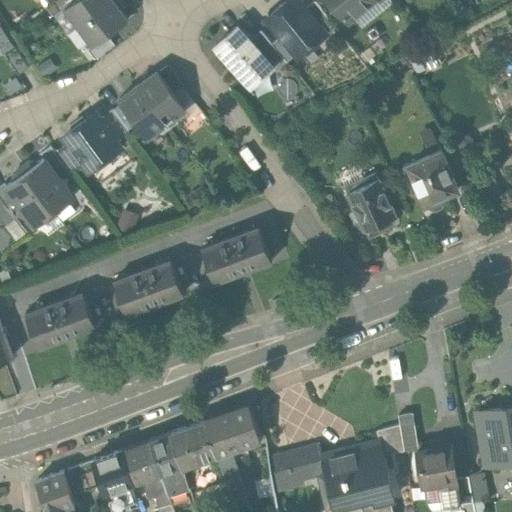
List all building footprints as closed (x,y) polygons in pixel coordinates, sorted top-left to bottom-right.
[(59,10),(64,7),(73,0),(53,0),(52,1),(59,10)] [(73,0),(64,7),(78,27),(114,0),(73,0)] [(128,19),(123,11),(123,6),(119,0),(114,0),(78,27),(89,41),(92,46),(107,34),(128,19)] [(281,36),(296,54),(297,56),(325,33),(324,32),(305,8),(298,0),(290,0),(289,2),(286,0),(285,0),(272,11),(274,13),(267,19),(281,36)] [(305,8),(324,32),(333,24),(314,0),(305,8)] [(329,0),(348,22),(375,0),(329,0)] [(215,45),(246,80),(269,70),(274,65),(250,39),(238,25),(215,45)] [(274,65),(283,57),(271,43),(261,30),(250,39),(274,65)] [(114,44),(107,34),(92,46),(89,41),(84,45),(94,59),(114,44)] [(271,43),(283,57),(286,62),(296,54),(281,36),(271,43)] [(5,55),(18,75),(28,68),(15,48),(5,55)] [(158,71),(173,91),(183,84),(168,64),(158,71)] [(157,70),(138,83),(170,127),(178,121),(177,114),(186,108),(173,91),(158,71),(157,70)] [(162,133),(170,127),(138,83),(119,98),(147,136),(155,130),(162,133)] [(112,108),(99,118),(115,140),(128,130),(112,108)] [(115,140),(99,118),(94,113),(64,135),(68,142),(84,163),(89,170),(120,147),(115,140)] [(84,163),(68,142),(55,151),(70,172),(84,163)] [(59,178),(65,178),(71,173),(70,172),(55,151),(50,145),(40,153),(44,158),(59,178)] [(416,178),(427,203),(428,205),(429,206),(431,208),(435,209),(438,209),(440,208),(443,206),(444,204),(445,200),(445,197),(445,195),(460,189),(444,149),(404,166),(410,180),(416,178)] [(71,194),(63,183),(65,178),(59,178),(44,158),(38,162),(29,161),(21,167),(55,212),(70,200),(71,194)] [(39,223),(55,212),(21,167),(14,172),(13,180),(6,185),(18,200),(21,205),(20,211),(25,211),(32,221),(39,223)] [(347,192),(365,231),(367,230),(370,237),(385,230),(381,223),(397,216),(379,177),(378,178),(375,172),(362,178),(365,184),(347,192)] [(0,196),(8,208),(18,200),(6,185),(5,183),(0,185),(0,196)] [(258,225),(202,246),(215,281),(271,260),(258,225)] [(170,258),(114,279),(127,315),(184,293),(170,258)] [(38,347),(95,326),(82,291),(25,312),(38,347)] [(0,361),(13,356),(0,321),(0,361)] [(206,419),(218,454),(220,461),(231,457),(229,450),(262,438),(250,404),(206,419)] [(511,409),(503,411),(503,410),(501,409),(478,413),(487,464),(511,458),(511,409)] [(402,425),(405,445),(418,443),(413,412),(400,414),(402,425)] [(172,431),(183,464),(184,466),(198,461),(199,465),(206,462),(205,458),(218,454),(206,419),(172,431)] [(405,445),(402,425),(377,432),(379,439),(381,438),(385,455),(406,450),(405,445)] [(150,438),(165,480),(171,496),(188,491),(179,466),(183,464),(172,431),(150,438)] [(150,438),(124,447),(135,480),(145,477),(148,486),(153,484),(165,480),(150,438)] [(359,444),(358,450),(324,459),(323,459),(326,470),(336,508),(361,501),(364,511),(395,511),(392,499),(396,498),(385,455),(381,438),(379,439),(359,444)] [(431,448),(418,450),(424,484),(439,481),(444,506),(461,503),(456,476),(450,444),(440,446),(438,439),(429,441),(431,448)] [(320,444),(269,457),(275,489),(276,492),(304,485),(302,476),(326,470),(323,459),(324,459),(320,444)] [(269,457),(268,447),(251,450),(260,492),(275,489),(269,457)] [(95,458),(103,482),(106,490),(126,483),(131,482),(120,449),(95,458)] [(231,457),(220,461),(221,463),(229,485),(236,482),(240,493),(246,491),(233,456),(231,457)] [(95,458),(68,468),(77,492),(103,482),(95,458)] [(229,485),(221,463),(215,465),(221,484),(199,492),(204,507),(233,497),(229,485)] [(38,478),(48,510),(77,502),(66,469),(38,478)] [(482,475),(477,473),(470,474),(474,500),(486,498),(482,475)] [(474,500),(470,474),(456,476),(461,503),(474,501),(474,500)] [(165,480),(153,484),(161,507),(173,503),(171,496),(165,480)] [(131,482),(126,483),(131,498),(136,496),(131,482)] [(43,511),(42,511),(79,511),(77,502),(48,510),(43,511)]
